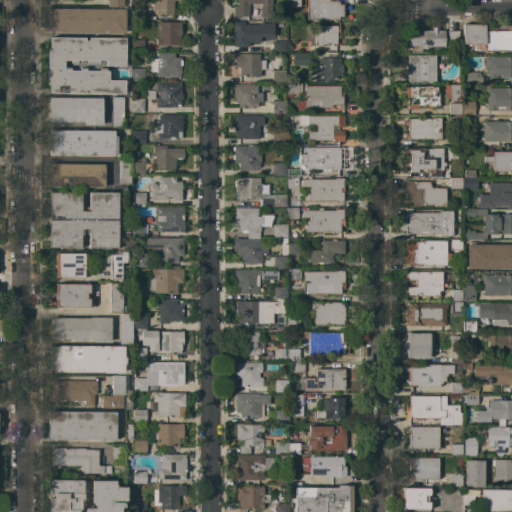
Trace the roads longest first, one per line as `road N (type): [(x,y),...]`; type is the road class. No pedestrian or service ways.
road 1 (residential): [(21,511),(18,0)]
road 2 (residential): [(211,511),(206,10)]
road 3 (residential): [(377,511),(376,21)]
